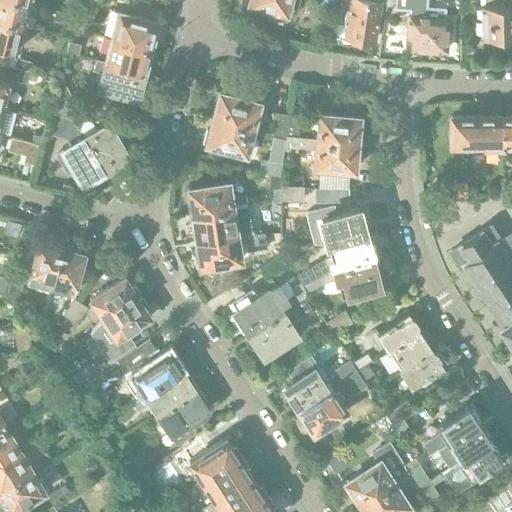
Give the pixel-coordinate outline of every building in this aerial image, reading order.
[(32,29),(38,5),(30,3),(17,0),(0,0),(0,20),(24,26),(32,29)] [(293,26),(300,0),(248,0),(248,4),(264,8),(262,18),(293,26)] [(336,0),(351,3),(346,37),(373,42),(376,26),(380,27),(381,16),(376,15),(378,0),(336,0)] [(395,0),(395,2),(395,8),(410,9),(410,14),(407,14),(406,43),(411,43),(411,50),(447,52),(449,17),(444,16),(444,10),(426,8),(426,0),(395,0)] [(511,7),(503,7),(502,0),(482,0),(483,7),(480,8),(481,38),(500,38),(502,39),(511,39),(511,38),(511,7)] [(150,47),(156,22),(118,13),(111,38),(150,47)] [(82,29),(84,20),(75,18),(73,27),(82,29)] [(0,47),(17,52),(23,28),(24,26),(0,20),(0,47)] [(143,73),(150,47),(111,38),(105,62),(143,73)] [(30,72),(32,62),(17,59),(14,68),(30,72)] [(141,79),(143,73),(105,62),(95,59),(93,71),(102,73),(98,88),(103,89),(100,100),(130,108),(133,97),(136,98),(141,79)] [(27,85),(30,72),(14,68),(6,66),(3,78),(27,85)] [(0,108),(2,109),(9,84),(0,81),(0,108)] [(64,98),(67,87),(57,85),(54,96),(64,98)] [(252,128),(259,103),(222,94),(223,93),(217,91),(213,105),(216,106),(213,118),(252,128)] [(70,120),(79,130),(86,104),(76,101),(64,98),(54,96),(53,95),(49,110),(50,110),(57,112),(56,116),(69,119),(70,120)] [(0,133),(6,135),(12,112),(2,109),(0,108),(0,133)] [(105,171),(85,136),(79,130),(70,120),(69,119),(56,116),(57,112),(50,110),(40,148),(48,149),(53,129),(68,133),(66,138),(70,144),(61,149),(62,150),(55,154),(67,175),(74,171),(82,184),(94,178),(105,171)] [(356,143),(359,117),(320,114),(317,139),(356,143)] [(286,137),(289,116),(277,115),(273,134),(276,134),(286,137)] [(298,138),(300,117),(289,116),(286,137),(298,138)] [(511,142),(511,116),(502,117),(502,143),(511,142)] [(502,143),(502,117),(451,117),(451,130),(449,133),(449,139),(451,141),(451,144),(484,144),(484,153),(502,153),(502,143)] [(245,154),(252,128),(213,118),(210,131),(207,130),(203,144),(209,146),(209,145),(245,154)] [(130,150),(120,133),(115,136),(108,123),(85,136),(105,171),(128,158),(125,153),(130,150)] [(41,145),(43,137),(33,134),(31,141),(33,143),(41,145)] [(285,145),(286,137),(276,134),(274,144),(285,145)] [(317,139),(298,138),(286,137),(285,145),(285,151),(296,152),(297,148),(316,150),(315,166),(354,170),(356,143),(317,139)] [(280,177),(283,163),(260,159),(257,173),(280,177)] [(466,195),(464,182),(444,185),(446,199),(466,195)] [(232,210),(228,183),(188,189),(192,215),(232,210)] [(303,202),(304,187),(280,187),(280,188),(280,202),(303,202)] [(349,188),(313,188),(314,203),(349,203),(349,188)] [(365,233),(358,208),(321,218),(327,243),(365,233)] [(236,235),(232,210),(192,215),(196,242),(236,235)] [(511,231),(499,240),(490,226),(451,251),(461,266),(463,264),(503,325),(501,327),(511,344),(511,231)] [(304,285),(333,267),(372,258),(365,233),(327,243),(331,257),(321,259),(322,266),(314,267),(297,278),(300,283),(302,286),(304,285)] [(240,261),(238,247),(246,246),(247,253),(267,250),(264,234),(241,234),(236,235),(196,242),(200,267),(204,266),(207,272),(212,274),(218,274),(222,270),(223,263),(240,261)] [(52,283),(62,245),(52,242),(47,245),(38,243),(35,254),(30,252),(22,281),(38,285),(40,279),(52,283)] [(79,273),(84,255),(75,252),(72,247),(62,245),(52,283),(65,286),(63,291),(74,294),(77,281),(79,281),(81,274),(79,273)] [(266,278),(287,265),(281,255),(260,268),(266,278)] [(379,284),(374,265),(372,258),(333,267),(304,285),(309,292),(319,285),(337,280),(341,294),(379,284)] [(0,289),(7,292),(10,281),(11,279),(0,275),(0,289)] [(140,295),(135,287),(129,285),(124,278),(108,288),(107,287),(101,291),(102,292),(89,300),(102,320),(107,317),(140,295)] [(17,306),(22,281),(19,279),(18,283),(10,281),(7,292),(16,306),(17,306)] [(308,296),(302,286),(300,283),(291,290),(299,302),(295,304),(296,305),(305,299),(304,298),(308,296)] [(283,313),(279,307),(287,301),(278,287),(270,292),(268,290),(257,297),(252,290),(233,302),(238,310),(235,312),(249,335),(283,313)] [(129,339),(125,333),(127,332),(128,334),(135,329),(134,328),(150,317),(145,310),(146,304),(140,295),(107,317),(102,320),(119,345),(129,339)] [(67,318),(79,302),(73,298),(62,315),(67,318)] [(313,312),(305,299),(296,305),(304,318),(313,312)] [(72,331),(88,308),(79,302),(67,318),(63,325),(72,331)] [(333,336),(352,323),(344,310),(331,319),(330,317),(324,320),(326,322),(324,323),(333,336)] [(296,335),(283,313),(249,335),(263,356),(296,335)] [(388,350),(418,331),(416,328),(417,325),(413,319),(410,318),(407,314),(377,333),(375,329),(367,334),(376,348),(383,344),(388,350)] [(403,367),(431,350),(418,331),(388,350),(400,369),(403,367)] [(117,361),(126,355),(125,355),(119,345),(97,359),(104,369),(117,361)] [(137,399),(182,371),(167,347),(155,355),(157,358),(125,379),(137,399)] [(432,372),(441,366),(438,362),(439,359),(435,353),(432,352),(431,350),(403,367),(400,369),(411,386),(418,381),(422,387),(435,378),(432,372)] [(136,364),(129,353),(126,355),(117,361),(124,372),(136,364)] [(370,362),(371,361),(367,354),(355,362),(359,369),(367,364),(370,362)] [(322,385),(313,372),(318,369),(311,357),(288,372),(295,382),(284,388),(299,411),(332,390),(338,386),(332,376),(326,380),(327,382),(322,385)] [(351,378),(358,373),(357,370),(352,364),(345,369),(351,378)] [(374,375),(367,364),(359,369),(357,370),(358,373),(363,380),(364,381),(374,375)] [(158,416),(199,389),(191,377),(188,379),(182,371),(137,399),(132,402),(138,410),(150,402),(158,416)] [(363,380),(358,373),(351,378),(356,385),(363,380)] [(189,423),(208,410),(202,402),(205,400),(199,389),(158,416),(176,444),(195,432),(189,423)] [(346,412),(332,390),(299,411),(313,433),(346,412)] [(403,419),(414,412),(407,401),(385,414),(393,426),(403,419)] [(450,441),(478,423),(476,420),(476,417),(473,412),(470,411),(467,406),(436,427),(441,433),(424,444),(431,455),(450,441)] [(392,428),(385,417),(375,423),(383,434),(392,428)] [(0,437),(8,432),(0,418),(0,437)] [(0,463),(20,452),(11,436),(32,424),(29,419),(8,432),(0,437),(0,463)] [(408,428),(403,419),(393,426),(398,435),(408,428)] [(111,432),(106,423),(94,430),(99,439),(111,432)] [(462,460),(490,442),(478,423),(450,441),(462,460)] [(202,481),(241,456),(234,444),(231,446),(226,438),(199,455),(191,442),(181,448),(180,447),(162,459),(166,464),(183,453),(202,481)] [(481,472),(501,458),(498,454),(498,451),(495,446),(492,445),(490,442),(462,460),(443,472),(428,482),(430,486),(433,490),(444,484),(442,480),(447,476),(457,491),(482,474),(481,472)] [(0,491),(32,472),(20,452),(0,463),(0,491)] [(141,470),(129,452),(117,460),(129,478),(141,470)] [(393,483),(388,475),(398,469),(388,455),(347,481),(347,480),(342,483),(350,496),(352,494),(359,504),(393,483)] [(52,460),(49,456),(42,460),(45,464),(52,460)] [(202,511),(251,478),(246,469),(249,467),(241,456),(202,481),(214,500),(209,503),(207,500),(199,505),(202,511)] [(407,474),(418,467),(414,460),(402,468),(407,474)] [(397,511),(408,505),(400,493),(414,484),(426,502),(437,496),(433,490),(430,486),(428,482),(425,477),(418,467),(407,474),(393,483),(359,504),(364,511),(397,511)] [(428,482),(443,472),(439,468),(425,477),(428,482)] [(121,480),(120,479),(114,469),(97,480),(103,491),(121,480)] [(44,493),(32,472),(0,491),(0,495),(3,501),(3,504),(6,509),(9,511),(10,511),(20,507),(44,493)] [(221,511),(243,511),(268,496),(260,484),(257,486),(251,478),(202,511),(208,511),(212,510),(214,511),(216,511),(220,510),(221,511)] [(52,505),(71,494),(65,484),(46,496),(52,505)] [(273,511),(271,509),(275,507),(268,496),(243,511),(273,511)]
